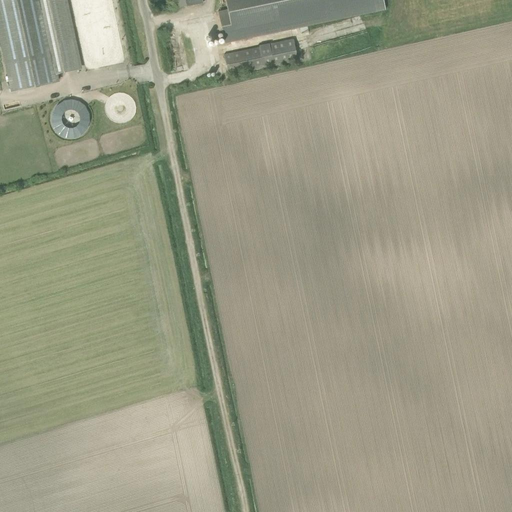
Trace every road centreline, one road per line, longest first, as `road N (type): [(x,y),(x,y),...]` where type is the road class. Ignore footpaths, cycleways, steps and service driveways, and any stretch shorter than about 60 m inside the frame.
road 1 (track): [(164,128),(242,511)]
road 2 (unclassified): [(164,128),(139,0)]
